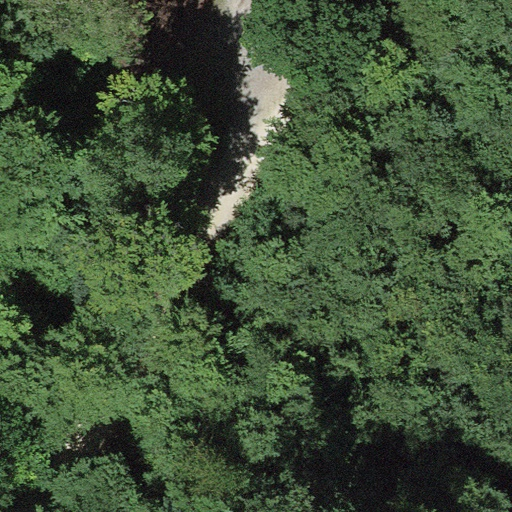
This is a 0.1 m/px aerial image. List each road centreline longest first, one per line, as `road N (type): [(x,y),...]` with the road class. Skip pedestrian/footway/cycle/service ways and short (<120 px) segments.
road 1 (track): [(29,511),(75,487),(256,140),(389,0)]
road 2 (track): [(281,0),(256,140)]
